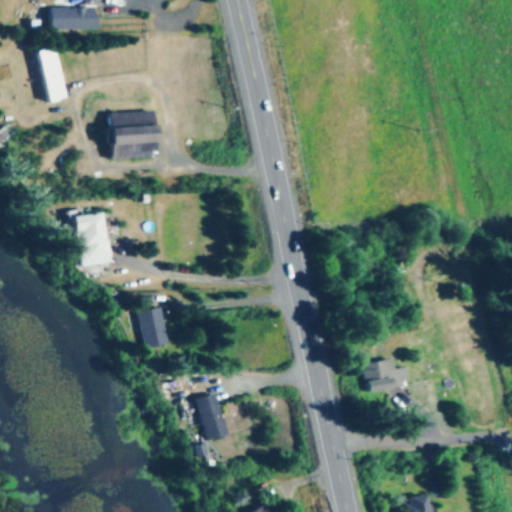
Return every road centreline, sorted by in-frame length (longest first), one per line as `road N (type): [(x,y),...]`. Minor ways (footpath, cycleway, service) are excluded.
road 1 (trunk): [(344,511),(234,0)]
road 2 (track): [(415,0),(507,441)]
road 3 (residential): [(330,442),(507,441)]
